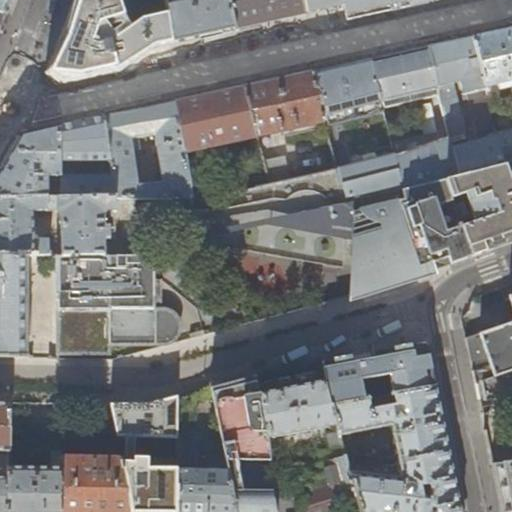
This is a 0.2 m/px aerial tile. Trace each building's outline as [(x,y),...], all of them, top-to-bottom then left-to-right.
[(0,0),(0,12),(4,14),(9,0),(0,0)] [(73,0),(59,38),(45,74),(55,86),(124,71),(147,55),(162,45),(173,43),(169,14),(162,16),(161,10),(139,14),(141,20),(125,24),(124,18),(110,20),(111,26),(104,26),(101,30),(102,41),(83,44),(88,32),(93,34),(95,28),(90,26),(93,17),(167,5),(166,0),(73,0)] [(195,0),(168,6),(169,14),(173,43),(204,36),(235,30),(227,0),(195,0)] [(227,0),(235,30),(270,21),(306,13),(302,0),(227,0)] [(343,4),(342,0),(302,0),(306,13),(323,9),(343,4)] [(342,0),(343,4),(348,21),(369,17),(392,12),(388,0),(342,0)] [(388,0),(392,12),(403,9),(418,6),(416,0),(388,0)] [(511,29),(493,34),(470,39),(486,100),(495,98),(492,86),(504,83),(505,88),(511,87),(511,88),(511,89),(511,130),(495,134),(495,137),(504,162),(511,159),(511,29)] [(446,44),(427,48),(439,97),(450,138),(451,143),(463,140),(462,135),(466,134),(454,88),(448,89),(447,85),(460,83),(464,96),(462,97),(463,101),(467,100),(476,131),(493,128),(486,100),(470,39),(446,44)] [(398,55),(370,61),(382,110),(439,97),(427,48),(398,55)] [(338,68),(312,74),(324,123),(325,128),(383,114),(382,110),(370,61),(338,68)] [(276,81),(244,88),(256,137),(324,123),(312,74),(276,81)] [(208,96),(174,104),(183,153),(256,137),(244,88),(208,96)] [(174,197),(191,197),(183,153),(174,104),(140,111),(105,119),(117,198),(156,197),(174,197)] [(432,104),(420,107),(426,135),(439,132),(432,104)] [(117,198),(105,119),(81,124),(60,129),(60,178),(60,198),(60,199),(108,198),(117,198)] [(48,177),(60,178),(60,129),(37,134),(24,137),(0,176),(0,255),(27,255),(42,255),(42,242),(25,242),(26,213),(51,213),(57,217),(55,255),(57,255),(103,255),(99,215),(103,215),(104,222),(110,222),(108,198),(60,199),(60,198),(45,197),(48,177)] [(495,137),(452,148),(459,175),(504,163),(504,162),(495,137)] [(451,143),(450,138),(418,149),(416,143),(407,145),(410,152),(394,158),(402,189),(459,175),(452,148),(451,143)] [(394,156),(336,170),(345,204),(402,189),(394,158),(394,156)] [(511,159),(504,162),(504,163),(459,175),(402,189),(415,230),(434,270),(451,265),(473,257),(501,246),(511,242),(511,159)] [(398,284),(434,270),(415,230),(402,189),(345,204),(336,170),(219,196),(191,197),(174,197),(185,233),(230,238),(230,243),(271,246),(270,251),(300,254),(300,259),(343,263),(342,245),(354,244),(357,295),(398,284)] [(0,357),(22,358),(28,358),(27,255),(0,255),(0,357)] [(103,255),(57,255),(57,354),(107,355),(107,346),(165,346),(169,345),(173,343),(175,341),(177,336),(178,329),(178,324),(177,321),(174,317),(172,315),(168,312),(166,311),(160,310),(108,310),(109,275),(116,275),(124,264),(114,255),(103,255)] [(511,322),(465,339),(474,385),(511,371),(511,322)] [(320,366),(325,384),(331,408),(362,402),(357,382),(387,376),(391,395),(434,386),(425,343),(397,349),(341,361),(320,366)] [(331,408),(325,384),(260,395),(269,439),(271,438),(336,427),(331,408)] [(434,386),(391,395),(362,402),(331,408),(336,427),(338,433),(339,437),(390,425),(398,459),(447,452),(441,422),(434,386)] [(269,439),(260,395),(259,390),(212,398),(227,472),(235,511),(283,511),(282,501),(271,438),(269,439)] [(142,405),(109,405),(116,437),(178,438),(178,397),(147,405),(142,405)] [(0,403),(0,511),(5,511),(7,468),(8,450),(9,407),(9,406),(9,403),(0,403)] [(358,511),(348,473),(339,437),(338,433),(326,436),(333,461),(327,462),(325,458),(320,459),(324,475),(297,482),(301,496),(282,501),(283,511),(358,511)] [(62,511),(64,460),(64,453),(52,451),(51,470),(7,468),(5,511),(62,511)] [(459,511),(453,481),(447,452),(398,459),(402,478),(348,473),(358,511),(459,511)] [(94,461),(64,460),(62,511),(131,511),(121,463),(120,461),(107,461),(107,457),(94,456),(94,461)] [(125,464),(121,463),(131,511),(177,511),(178,472),(178,471),(147,470),(147,459),(125,459),(125,464)] [(511,511),(511,461),(491,464),(500,511),(511,511)] [(178,472),(177,511),(235,511),(227,472),(178,472)]
